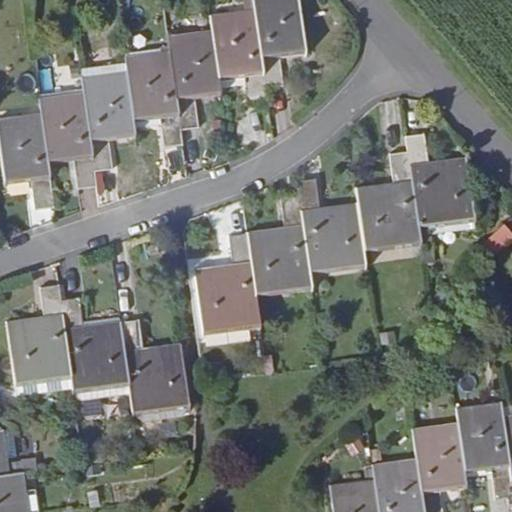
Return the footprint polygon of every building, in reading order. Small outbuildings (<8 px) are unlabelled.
[(306,56),(299,0),(254,0),(256,9),(266,87),(284,86),(281,58),(306,56)] [(266,87),(256,9),(210,14),(212,29),(219,83),(245,81),(247,104),(267,103),(266,87)] [(219,83),(212,29),(167,34),(169,49),(179,129),(198,128),(195,102),(221,98),(219,83)] [(179,129),(169,49),(124,56),(125,60),(127,70),(134,126),(158,123),(160,130),(162,148),(181,145),(179,129)] [(127,70),(125,60),(80,64),(81,74),(127,70)] [(134,126),(127,70),(81,74),(82,81),(83,91),(94,175),(114,172),(110,144),(135,140),(134,133),(134,126)] [(83,91),(82,81),(38,86),(39,96),(83,91)] [(94,175),(83,91),(39,96),(41,111),(48,166),(73,163),(77,189),(96,187),(94,175)] [(48,166),(41,111),(0,115),(0,155),(4,186),(31,183),(34,209),(53,207),(48,166)] [(158,123),(134,126),(134,133),(160,130),(158,123)] [(476,225),(467,158),(430,162),(426,132),(407,135),(409,150),(412,171),(420,233),(476,225)] [(420,233),(412,171),(409,150),(390,152),(394,181),(356,187),(358,202),(365,254),(422,247),(420,233)] [(365,254),(358,202),(322,207),(318,178),(298,180),(300,196),(311,278),(367,270),(365,254)] [(313,292),(300,196),(281,198),(284,226),(248,231),(257,300),(313,292)] [(486,244),(496,254),(511,239),(511,235),(505,227),(486,244)] [(261,330),(248,231),(228,235),(232,263),(195,268),(204,337),(261,330)] [(60,293),(59,283),(39,286),(43,313),(6,318),(15,389),(72,381),(60,293)] [(130,386),(120,314),(83,318),(82,311),(79,291),(60,293),(72,381),(73,395),(130,386)] [(83,318),(120,314),(119,306),(82,311),(83,318)] [(191,410),(181,342),(144,348),(139,318),(121,320),(130,386),(130,393),(134,418),(191,410)] [(130,393),(130,386),(73,395),(79,399),(130,393)] [(502,405),(501,401),(457,407),(459,423),(465,477),(491,474),(494,500),(511,498),(511,487),(503,416),(502,405)] [(511,415),(511,403),(502,405),(503,416),(511,415)] [(511,415),(503,416),(511,487),(511,415)] [(465,477),(459,423),(414,429),(418,459),(424,511),(444,511),(442,495),(467,491),(465,477)] [(0,474),(10,473),(3,426),(0,426),(0,474)] [(424,511),(418,459),(373,464),(376,480),(379,511),(424,511)] [(30,511),(26,471),(10,473),(0,474),(0,511),(30,511)] [(379,511),(376,480),(329,485),(332,511),(379,511)]
